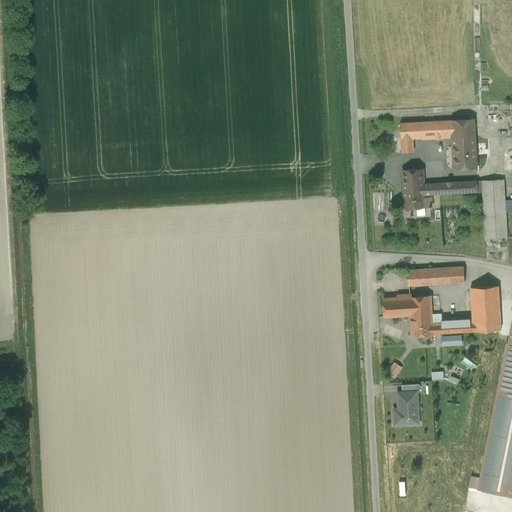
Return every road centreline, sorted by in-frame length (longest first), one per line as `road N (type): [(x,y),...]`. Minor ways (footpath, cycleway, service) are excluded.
road 1 (unclassified): [(346,0),(375,511)]
road 2 (track): [(0,26),(16,355)]
road 3 (track): [(16,355),(25,511)]
